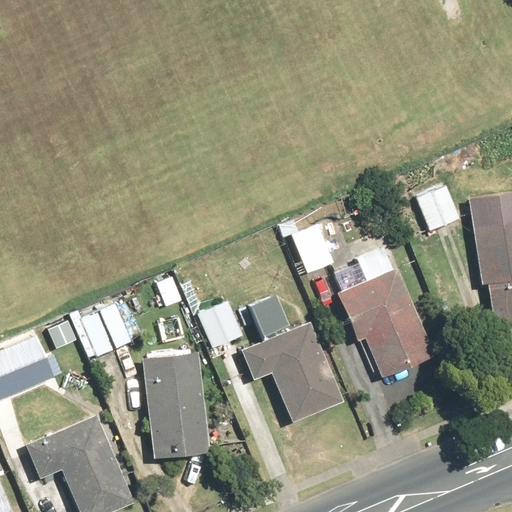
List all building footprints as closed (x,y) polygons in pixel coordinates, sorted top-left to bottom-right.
[(415,196),(429,229),(460,216),(446,183),(415,196)] [(484,280),(490,322),(511,319),(511,188),(465,196),(478,281),(484,280)] [(287,233),(302,271),(329,260),(314,223),(287,233)] [(363,336),(379,375),(431,354),(395,267),(336,291),(355,339),(363,336)] [(182,298),(171,274),(153,282),(164,306),(182,298)] [(197,313),(211,348),(242,336),(229,301),(197,313)] [(82,318),(97,355),(131,341),(116,304),(82,318)] [(270,371),(289,419),(342,398),(309,319),(240,347),(252,378),(270,371)] [(0,349),(0,403),(34,389),(13,344),(0,349)] [(143,357),(153,456),(208,451),(199,352),(143,357)] [(24,441),(39,477),(60,468),(78,511),(103,511),(133,500),(96,411),(24,441)] [(0,511),(11,511),(0,484),(0,511)]
